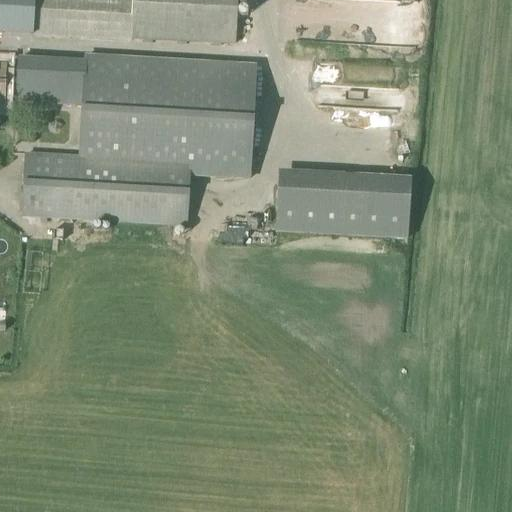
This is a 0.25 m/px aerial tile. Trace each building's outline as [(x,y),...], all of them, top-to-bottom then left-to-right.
[(0,0),(0,35),(29,37),(29,36),(31,0),(0,0)] [(232,45),(234,0),(31,0),(29,36),(129,41),(129,39),(232,45)] [(368,62),(398,61),(397,49),(368,50),(368,62)] [(256,66),(83,56),(83,61),(16,58),(14,104),(80,108),(77,159),(24,156),(20,217),(184,227),(187,178),(249,182),(256,66)] [(395,101),(395,88),(356,87),(356,100),(395,101)] [(333,112),(333,127),(364,128),(364,113),(333,112)] [(413,238),(414,193),(281,190),(280,235),(413,238)]
